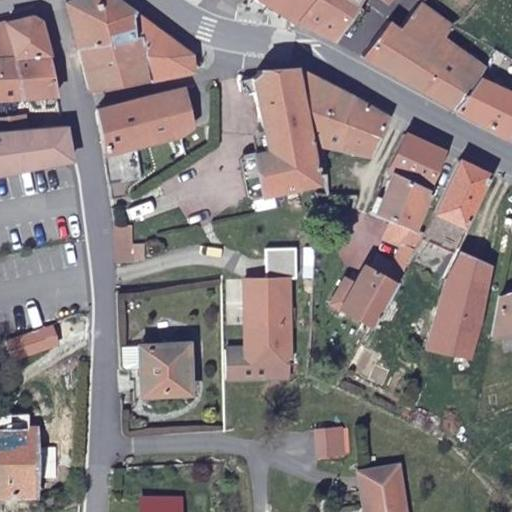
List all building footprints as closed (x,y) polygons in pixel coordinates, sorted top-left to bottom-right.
[(81,0),(69,4),(92,95),(196,72),(191,54),(131,12),(113,0),(81,0)] [(270,0),(300,20),(313,0),(270,0)] [(313,0),(300,20),(342,45),(346,37),(340,32),(358,0),(313,0)] [(452,26),(420,2),(409,14),(399,25),(392,21),(366,55),(407,80),(460,110),(484,68),(479,65),(443,40),(452,26)] [(35,14),(0,24),(0,60),(49,54),(41,18),(35,14)] [(49,54),(0,60),(0,97),(9,96),(57,92),(49,54)] [(317,174),(327,173),(326,152),(338,153),(348,132),(341,128),(357,100),(299,67),(256,71),(255,77),(242,80),(246,96),(257,93),(267,153),(248,157),(243,164),(248,197),(256,202),(318,188),(317,174)] [(511,135),(511,95),(488,82),(492,74),(484,68),(460,110),(511,137),(511,135)] [(102,111),(109,179),(141,175),(137,146),(180,138),(194,125),(188,88),(102,111)] [(361,156),(367,156),(370,156),(391,120),(357,100),(341,128),(348,132),(338,153),(361,156)] [(0,115),(0,171),(73,157),(63,123),(24,126),(24,115),(0,115)] [(392,168),(395,170),(431,188),(448,153),(408,133),(392,168)] [(427,230),(461,248),(495,176),(464,161),(427,230)] [(395,170),(375,213),(391,220),(412,227),(414,222),(384,206),(396,184),(426,199),(431,188),(395,170)] [(384,206),(414,222),(426,199),(396,184),(384,206)] [(403,243),(419,250),(423,239),(426,233),(412,227),(391,220),(385,236),(403,243)] [(117,225),(118,265),(137,264),(136,261),(136,245),(136,225),(117,225)] [(426,233),(423,239),(457,255),(461,248),(427,230),(426,233)] [(419,250),(403,243),(392,264),(408,273),(419,250)] [(136,261),(149,261),(148,245),(136,245),(136,261)] [(475,360),(493,266),(464,254),(447,288),(432,348),(475,360)] [(364,331),(373,336),(408,273),(392,264),(383,259),(375,270),(367,267),(342,309),(367,325),(364,331)] [(247,329),(248,353),(292,353),(291,282),(277,283),(277,291),(255,292),(255,329),(247,329)] [(247,283),(247,329),(255,329),(255,292),(277,291),(277,283),(247,283)] [(511,291),(502,295),(494,340),(511,336),(511,291)] [(142,350),(143,375),(144,395),(190,395),(189,348),(143,349),(142,350)] [(122,350),(123,375),(143,375),(142,350),(122,350)] [(227,354),(226,387),(293,384),(292,353),(248,353),(227,354)] [(42,413),(0,410),(0,481),(4,482),(41,483),(42,413)] [(339,433),(312,434),(314,460),(340,459),(339,433)] [(400,511),(396,473),(353,477),(356,511),(400,511)] [(175,511),(175,501),(148,500),(148,511),(175,511)]
